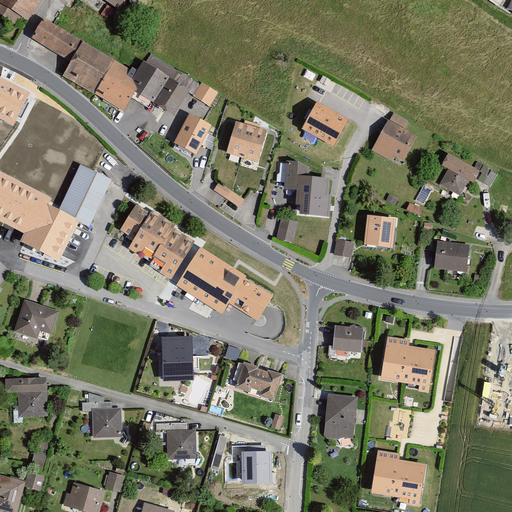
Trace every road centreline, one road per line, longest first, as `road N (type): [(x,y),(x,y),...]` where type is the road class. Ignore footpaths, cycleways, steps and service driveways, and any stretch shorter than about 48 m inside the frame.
road 1 (secondary): [(325,280),(194,206),(74,100),(13,59)]
road 2 (residential): [(298,448),(0,362)]
road 3 (residential): [(309,360),(74,285)]
road 4 (secondary): [(511,312),(436,307),(325,280)]
road 5 (unknown): [(186,199),(200,171),(185,148),(150,124),(135,123),(116,137)]
